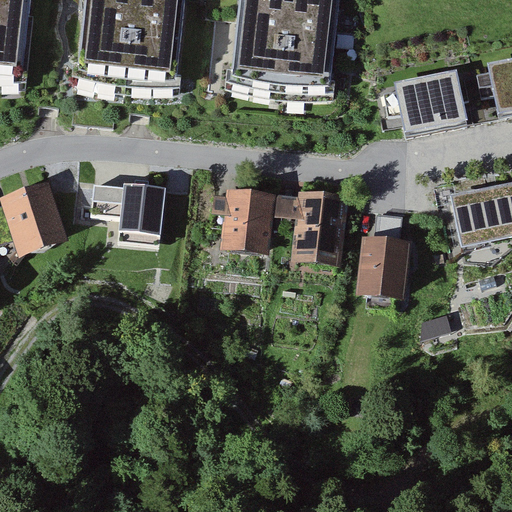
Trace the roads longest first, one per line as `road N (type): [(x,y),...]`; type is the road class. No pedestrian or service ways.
road 1 (track): [(0,384),(35,327),(74,302),(115,303),(179,343),(267,439),(321,482),(354,496),(393,489),(421,457),(491,409),(511,407)]
road 2 (residential): [(0,170),(27,152),(150,150),(361,177),(511,145)]
